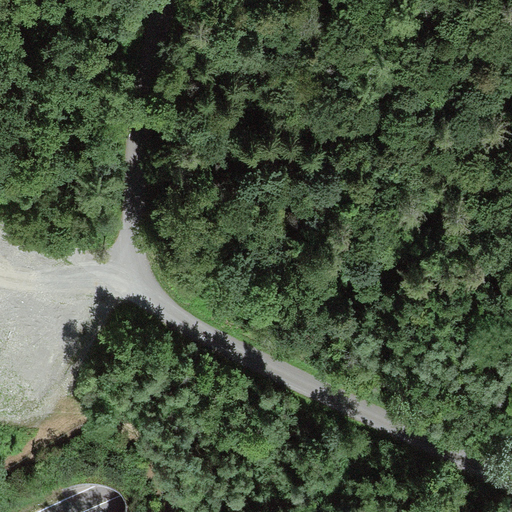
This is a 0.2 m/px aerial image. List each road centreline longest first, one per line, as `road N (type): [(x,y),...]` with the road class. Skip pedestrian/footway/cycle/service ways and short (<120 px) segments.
road 1 (unclassified): [(511,482),(202,333),(161,307),(137,276),(133,165),(166,0)]
road 2 (primary): [(84,511),(334,414),(511,367)]
